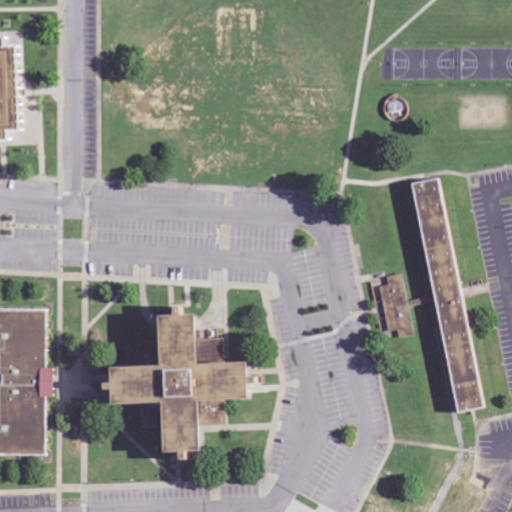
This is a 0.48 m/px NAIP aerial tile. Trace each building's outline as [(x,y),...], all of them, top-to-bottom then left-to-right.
[(0,93),(1,94),(0,50),(12,50),(11,42),(0,42),(0,93)] [(13,55),(15,125),(5,126),(5,135),(17,134),(18,144),(35,144),(34,133),(46,133),(44,51),(27,51),(27,55),(13,55)] [(494,412),(456,180),(426,185),(445,303),(444,303),(448,326),(454,326),(469,416),(494,412)] [(417,336),(404,275),(390,278),(392,286),(382,288),(392,333),(400,331),(402,339),(417,336)] [(0,456),(52,457),(53,399),(62,399),(62,370),(53,370),(54,312),(0,310),(0,456)] [(203,465),(210,464),(210,456),(223,456),(222,374),(193,375),(193,403),(169,370),(174,366),(179,374),(179,365),(173,360),(184,352),(168,352),(168,342),(142,343),(142,369),(138,375),(123,375),(123,385),(113,385),(107,391),(125,391),(125,397),(140,409),(145,409),(145,429),(174,428),(175,450),(184,450),(189,456),(203,456),(203,465)] [(482,511),(488,501),(464,489),(452,511),(482,511)]
